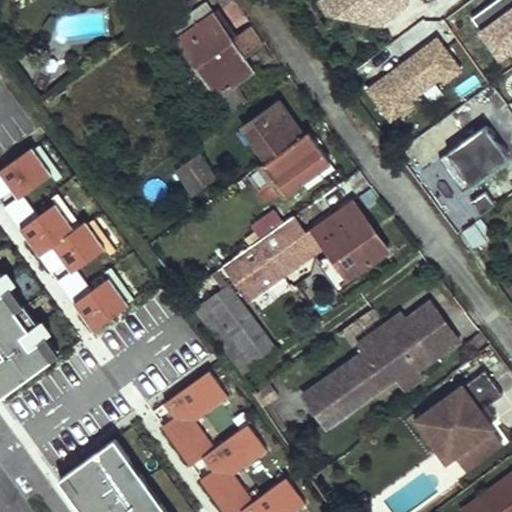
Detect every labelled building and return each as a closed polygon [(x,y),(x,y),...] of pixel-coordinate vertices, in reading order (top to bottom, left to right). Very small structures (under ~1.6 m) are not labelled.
[(10,0),(20,12),(34,0),(10,0)] [(196,0),(163,26),(187,60),(227,34),(201,0),(196,0)] [(319,0),(339,37),(406,3),(404,0),(319,0)] [(511,0),(493,0),(468,19),(497,60),(511,49),(511,0)] [(192,70),(209,94),(241,72),(231,57),(254,41),(241,21),(228,31),(229,33),(227,34),(187,60),(176,68),(178,71),(173,74),(178,81),(192,70)] [(168,70),(172,76),(173,74),(178,71),(176,68),(187,60),(163,26),(156,31),(178,61),(168,70)] [(436,35),(362,87),(386,121),(460,69),(436,35)] [(511,63),(501,71),(511,87),(511,63)] [(235,126),(259,157),(292,131),(269,100),(235,126)] [(460,189),(508,161),(487,125),(439,152),(460,189)] [(260,180),(271,194),(321,156),(298,127),(292,131),(259,157),(254,162),(264,175),(260,180)] [(53,175),(33,148),(0,171),(0,198),(13,190),(19,199),(53,175)] [(158,184),(175,205),(209,178),(192,157),(158,184)] [(219,268),(243,301),(320,243),(344,273),(377,248),(362,228),(366,225),(345,196),(298,230),(287,214),(277,222),(255,239),(219,268)] [(21,229),(52,272),(63,263),(70,273),(106,248),(86,220),(74,228),(56,203),(21,229)] [(246,225),(255,239),(277,222),(266,209),(246,225)] [(450,224),(459,236),(477,229),(466,213),(450,224)] [(0,296),(4,294),(31,331),(15,343),(24,354),(40,343),(53,361),(61,356),(47,337),(52,334),(44,322),(39,326),(12,288),(17,285),(8,273),(4,276),(0,271),(0,296)] [(74,303),(94,330),(130,305),(110,277),(74,303)] [(201,305),(243,364),(265,348),(222,290),(201,305)] [(0,395),(2,398),(53,361),(40,343),(24,354),(15,343),(31,331),(4,294),(0,296),(0,395)] [(371,385),(380,398),(415,371),(411,365),(451,335),(421,295),(397,313),(422,347),(371,385)] [(188,315),(235,379),(248,369),(243,364),(201,305),(188,315)] [(355,349),(313,381),(336,412),(371,385),(422,347),(397,313),(393,308),(349,340),(355,349)] [(477,366),(419,413),(451,452),(459,445),(470,458),(498,436),(484,419),(475,407),(482,401),(497,389),(477,366)] [(296,511),(307,504),(288,478),(255,501),(236,475),(269,451),(250,425),(217,448),(197,421),(230,398),(211,371),(166,404),(176,418),(164,426),(193,466),(204,457),(214,471),(202,480),(225,511),(240,511),(243,510),(244,511),(296,511)] [(313,381),(297,393),(320,424),(336,412),(313,381)] [(484,419),(491,412),(482,401),(475,407),(484,419)] [(419,413),(413,419),(444,457),(451,452),(419,413)] [(157,511),(123,464),(130,458),(116,438),(68,473),(79,489),(71,494),(84,511),(157,511)] [(451,452),(462,466),(470,458),(459,445),(451,452)] [(169,511),(130,458),(123,464),(157,511),(169,511)] [(511,511),(511,469),(461,508),(464,511),(511,511)] [(60,479),(71,494),(79,489),(68,473),(60,479)]
